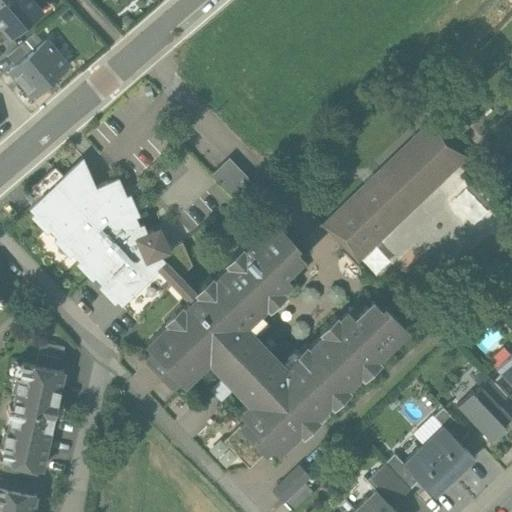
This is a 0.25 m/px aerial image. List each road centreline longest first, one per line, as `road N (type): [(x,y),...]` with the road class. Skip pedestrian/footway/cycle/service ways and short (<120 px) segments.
road 1 (residential): [(44,147),(216,0)]
road 2 (residential): [(246,511),(107,361)]
road 3 (residential): [(0,249),(107,361)]
road 4 (residential): [(72,511),(107,361)]
